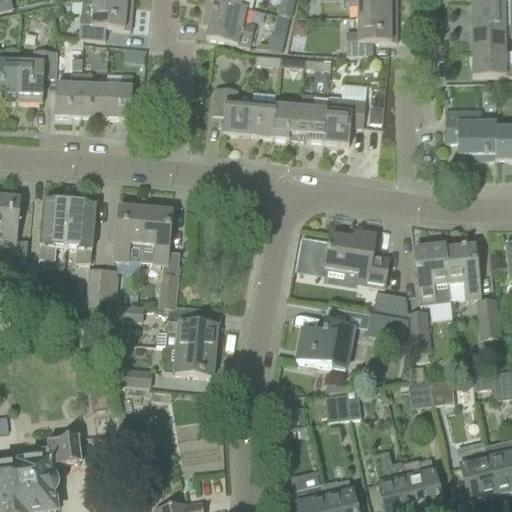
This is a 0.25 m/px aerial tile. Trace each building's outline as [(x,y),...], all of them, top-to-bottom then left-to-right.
[(0,0),(0,15),(12,13),(8,0),(0,0)] [(92,0),(92,7),(132,11),(132,0),(92,0)] [(208,0),(207,6),(245,14),(245,13),(240,12),(242,0),(208,0)] [(280,0),(276,21),(289,24),(294,0),(280,0)] [(395,0),(343,0),(344,9),(355,9),(355,23),(396,23),(395,0)] [(511,4),(470,5),(471,30),(511,29),(511,4)] [(207,6),(202,30),(207,31),(204,43),(223,47),(242,51),(248,53),(254,30),(242,27),(245,14),(207,6)] [(129,36),(132,11),(92,7),(91,23),(78,22),(77,43),(104,46),(105,33),(129,36)] [(372,48),(396,48),(396,23),(355,23),(355,37),(344,37),(344,61),(372,61),(372,48)] [(295,25),(292,37),(298,39),(306,34),(307,28),(295,25)] [(504,40),(511,40),(511,29),(471,30),(471,56),(504,55),(504,40)] [(3,55),(0,54),(0,105),(16,106),(18,65),(2,65),(3,55)] [(511,70),(504,70),(504,55),(471,56),(472,82),(511,81),(511,70)] [(55,83),(56,57),(33,57),(32,65),(18,65),(16,106),(42,107),(43,83),(55,83)] [(280,63),(255,61),(254,61),(254,70),(279,72),(280,63)] [(305,74),(305,65),(280,63),(279,72),(305,74)] [(71,75),(81,75),(81,64),(71,64),(71,75)] [(329,76),(330,67),(305,65),(305,74),(329,76)] [(80,123),(82,79),(69,79),(69,89),(55,89),(54,122),(80,123)] [(90,90),(90,80),(82,79),(80,123),(105,124),(106,90),(90,90)] [(132,80),(121,79),(116,79),(116,91),(106,90),(105,124),(130,125),(132,80)] [(493,97),(511,96),(511,87),(493,88),(493,97)] [(343,103),(369,104),(370,89),(344,88),(343,103)] [(235,107),(236,95),(213,93),(211,119),(223,120),(221,139),(247,141),(251,109),(235,107)] [(298,144),(302,100),(300,100),(299,113),(275,111),(272,143),(289,145),(289,143),(298,144)] [(323,148),(327,102),(302,100),(298,144),(306,145),(306,146),(323,148)] [(362,133),(365,106),(327,102),(323,148),(348,150),(350,132),(362,133)] [(272,143),(275,111),(251,109),(247,141),(272,143)] [(495,126),(479,126),(479,115),(444,116),(444,148),(456,148),(457,160),(469,160),(469,166),(496,166),(496,131),(495,131),(495,126)] [(496,166),(511,165),(511,131),(496,131),(496,166)] [(15,252),(20,203),(0,200),(0,240),(2,241),(1,251),(15,252)] [(66,254),(70,207),(43,205),(38,264),(53,266),(54,253),(66,254)] [(90,269),(95,210),(70,207),(66,254),(75,255),(74,267),(90,269)] [(117,232),(114,267),(116,267),(140,269),(142,251),(145,214),(119,212),(117,232)] [(142,251),(140,269),(151,270),(161,271),(165,271),(166,271),(167,260),(167,257),(171,216),(145,214),(142,251)] [(301,243),(296,269),(324,274),(358,279),(357,290),(366,291),(384,294),(389,263),(372,261),(375,240),(360,237),(359,245),(329,240),(328,248),(301,243)] [(443,250),(413,254),(420,312),(451,308),(451,305),(449,291),(445,254),(444,254),(443,250)] [(460,252),(445,254),(449,291),(451,305),(463,304),(464,307),(479,305),(475,271),(473,251),(465,252),(465,251),(460,251),(460,252)] [(21,301),(25,269),(11,267),(8,299),(21,301)] [(38,270),(25,269),(21,301),(35,302),(38,270)] [(100,296),(101,275),(88,274),(84,315),(98,313),(98,309),(101,309),(102,313),(103,313),(102,310),(100,296)] [(114,311),(117,276),(101,275),(100,296),(102,310),(114,311)] [(177,281),(164,280),(157,279),(154,313),(174,315),(177,281)] [(122,310),(138,311),(138,295),(123,295),(122,310)] [(407,326),(405,303),(376,297),(372,320),(368,319),(368,320),(406,327),(407,326)] [(479,346),(498,344),(494,305),(475,306),(479,346)] [(143,313),(114,311),(102,310),(103,313),(102,313),(105,324),(141,327),(143,313)] [(412,359),(430,357),(425,317),(407,319),(412,359)] [(403,347),(406,327),(368,320),(364,340),(403,347)] [(352,332),(344,330),(324,326),(322,337),(301,333),(295,366),(330,373),(333,358),(347,360),(352,332)] [(176,328),(165,328),(163,353),(173,354),(214,358),(216,331),(176,328)] [(121,374),(123,349),(109,348),(117,392),(149,394),(150,376),(121,374)] [(214,358),(173,354),(172,367),(162,366),(160,379),(211,383),(214,358)] [(490,379),(471,381),(473,396),(491,394),(490,379)] [(452,400),(469,398),(467,382),(429,386),(432,411),(453,409),(452,400)] [(409,414),(432,411),(429,386),(406,389),(409,414)] [(326,387),(324,396),(340,395),(341,390),(326,387)] [(350,425),(360,423),(356,394),(346,396),(347,400),(350,425)] [(350,425),(347,400),(346,396),(345,396),(345,401),(323,403),(326,428),(350,425)] [(275,429),(297,427),(294,402),(272,404),(275,429)] [(212,410),(200,412),(201,424),(214,422),(212,410)] [(79,467),(77,447),(77,444),(45,447),(46,455),(40,456),(40,462),(13,465),(14,469),(0,470),(0,511),(55,511),(53,498),(54,497),(55,495),(56,493),(56,492),(56,490),(55,488),(54,486),(53,484),(51,483),(50,471),(79,467)] [(495,500),(511,495),(511,449),(511,445),(484,451),(484,453),(495,500)] [(468,506),(495,500),(484,453),(457,459),(468,506)] [(401,467),(390,470),(387,457),(371,461),(382,511),(412,511),(403,470),(402,470),(401,467)] [(440,511),(436,493),(429,463),(403,470),(412,511),(440,511)] [(354,511),(348,485),(322,491),(326,511),(354,511)] [(296,511),(326,511),(322,491),(293,498),(296,511)]
